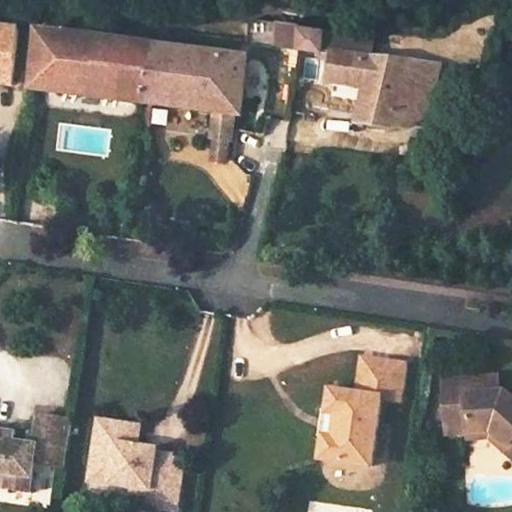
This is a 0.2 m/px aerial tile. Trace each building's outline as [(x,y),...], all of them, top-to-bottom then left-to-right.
[(0,84),(11,86),(19,29),(0,26),(0,84)] [(375,40),(299,29),(296,48),(334,53),(330,82),(361,86),(356,124),(412,132),(420,132),(429,98),(418,97),(425,65),(372,58),(375,40)] [(248,59),(40,33),(32,89),(242,114),(248,59)] [(315,455),(366,462),(375,394),(394,397),(400,360),(357,354),(352,390),(325,386),(322,409),(332,410),(328,434),(318,432),(315,455)] [(439,376),(441,423),(464,422),(465,429),(493,419),(510,434),(511,431),(511,398),(500,388),(493,389),(493,373),(439,376)] [(0,487),(21,490),(25,461),(55,465),(62,414),(29,410),(25,440),(5,438),(6,429),(0,428),(0,487)] [(142,503),(168,507),(176,453),(149,449),(149,445),(129,442),(109,440),(111,420),(89,417),(83,478),(125,484),(144,487),(142,503)] [(493,419),(465,429),(465,436),(484,435),(511,459),(511,431),(510,434),(493,419)] [(131,422),(111,420),(109,440),(129,442),(131,422)] [(442,430),(465,429),(464,422),(441,423),(442,430)] [(122,500),(142,503),(144,487),(125,484),(122,500)]
